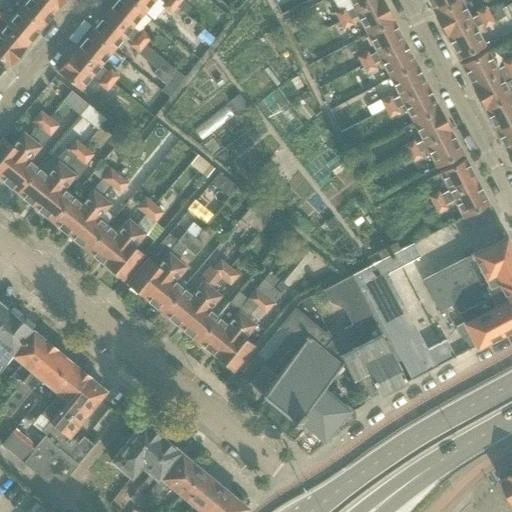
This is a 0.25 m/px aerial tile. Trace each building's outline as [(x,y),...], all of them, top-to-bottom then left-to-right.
[(26,0),(19,9),(42,28),(58,9),(47,0),(26,0)] [(47,0),(58,9),(65,0),(47,0)] [(129,0),(117,0),(106,13),(145,45),(151,38),(142,31),(140,34),(133,28),(146,14),(129,0)] [(168,0),(129,0),(145,13),(146,14),(146,13),(153,19),(163,8),(170,14),(176,7),(168,0)] [(334,13),(339,21),(378,0),(348,0),(353,8),(346,11),(344,7),(334,13)] [(357,17),(366,35),(367,34),(394,20),(382,0),(378,0),(339,21),(343,30),(353,25),(351,20),(357,17)] [(427,0),(435,15),(462,1),(461,0),(427,0)] [(435,15),(447,37),(489,15),(485,6),(475,11),(477,16),(471,19),(462,1),(435,15)] [(0,13),(0,25),(26,47),(42,28),(19,9),(7,23),(0,18),(2,15),(0,13)] [(106,13),(90,33),(114,52),(126,38),(132,43),(130,46),(138,53),(145,45),(106,13)] [(489,15),(447,37),(459,60),(485,46),(475,27),(481,24),(484,28),(494,23),(489,15)] [(358,57),(362,65),(405,43),(394,20),(367,34),(366,35),(376,53),(369,56),(367,52),(358,57)] [(267,21),(258,27),(264,34),(273,28),(267,21)] [(26,47),(0,25),(0,58),(10,67),(26,47)] [(90,33),(74,52),(112,83),(118,76),(110,70),(108,72),(102,67),(114,52),(90,33)] [(363,65),(362,65),(366,73),(376,68),(374,64),(380,61),(389,79),(417,65),(405,43),(363,65)] [(147,48),(140,56),(151,65),(158,56),(147,48)] [(74,52),(58,71),(73,84),(82,91),(94,76),(100,81),(98,84),(106,91),(112,83),(74,52)] [(462,65),(473,88),(511,67),(511,58),(511,57),(501,62),(503,66),(497,70),(488,52),(462,65)] [(163,61),(152,74),(166,85),(174,92),(185,78),(163,61)] [(381,101),(385,109),(428,87),(417,65),(389,79),(399,97),(393,100),(391,96),(381,101)] [(511,67),(473,88),(485,110),(511,96),(511,67)] [(403,105),(412,123),(440,109),(428,87),(385,109),(390,118),(399,113),(397,109),(403,105)] [(485,110),(496,132),(511,124),(511,97),(511,96),(485,110)] [(378,102),(368,107),(371,115),(381,109),(378,102)] [(304,103),(297,109),(306,120),(313,114),(304,103)] [(89,105),(80,115),(83,118),(86,120),(97,129),(105,120),(92,108),(89,105)] [(404,146),(408,154),(451,131),(440,109),(412,123),(422,141),(416,145),(414,141),(404,146)] [(40,112),(32,122),(41,129),(49,119),(40,112)] [(49,119),(41,129),(49,136),(58,126),(49,119)] [(157,123),(142,143),(150,149),(153,146),(157,149),(170,133),(157,123)] [(511,124),(496,132),(508,155),(511,152),(511,124)] [(451,131),(408,154),(412,163),(422,158),(420,153),(426,150),(435,168),(463,154),(451,131)] [(0,142),(0,178),(32,139),(23,132),(12,146),(3,139),(0,142)] [(0,178),(0,179),(17,193),(38,167),(30,161),(41,147),(32,139),(0,178)] [(73,142),(65,151),(75,159),(84,148),(75,140),(73,142)] [(75,159),(67,168),(76,176),(77,177),(85,167),(84,167),(93,155),(84,148),(75,159)] [(428,197),(432,205),(477,182),(466,159),(438,174),(447,191),(440,195),(438,192),(428,197)] [(17,193),(34,208),(67,168),(57,160),(46,174),(38,167),(17,193)] [(208,164),(201,173),(206,177),(213,169),(208,164)] [(34,208),(52,222),(73,196),(65,189),(76,176),(67,168),(34,208)] [(110,168),(92,189),(102,197),(119,176),(110,168)] [(218,173),(211,182),(228,197),(236,187),(218,173)] [(102,197),(69,237),(86,251),(107,225),(120,209),(112,203),(118,195),(124,188),(126,185),(128,184),(119,176),(102,197)] [(477,182),(432,205),(436,213),(446,208),(445,205),(452,201),(462,219),(489,205),(477,182)] [(52,222),(69,237),(102,197),(92,189),(81,203),(73,196),(52,222)] [(143,199),(136,207),(146,215),(152,207),(154,205),(144,197),(143,199)] [(254,203),(241,218),(258,232),(271,217),(254,203)] [(152,207),(146,215),(154,223),(161,215),(163,212),(154,205),(152,207)] [(107,225),(86,251),(104,266),(125,240),(136,227),(137,226),(127,218),(116,232),(107,225)] [(137,226),(104,266),(122,280),(143,255),(134,247),(146,233),(137,226)] [(185,231),(177,241),(186,248),(192,242),(193,241),(194,239),(185,231)] [(511,250),(506,238),(423,281),(432,300),(438,311),(453,303),(454,305),(459,314),(460,316),(463,323),(455,327),(468,351),(511,328),(511,250)] [(192,242),(186,248),(195,256),(203,246),(194,239),(193,241),(192,242)] [(389,244),(375,251),(380,260),(400,250),(399,248),(395,241),(389,244)] [(412,244),(400,250),(380,260),(351,275),(381,334),(405,381),(406,383),(436,368),(455,358),(446,341),(428,351),(420,337),(419,334),(414,324),(386,272),(418,256),(412,244)] [(306,249),(280,280),(287,286),(313,255),(306,249)] [(127,284),(145,299),(177,259),(168,251),(156,265),(148,258),(127,284)] [(145,299),(162,313),(184,287),(175,280),(186,267),(177,259),(145,299)] [(219,260),(211,270),(221,278),(227,270),(228,269),(229,268),(222,262),(220,260),(219,260)] [(184,287),(162,313),(180,328),(212,288),(220,279),(221,278),(211,270),(210,269),(208,268),(199,279),(202,281),(191,294),(184,287)] [(227,270),(221,278),(230,285),(237,277),(238,275),(229,268),(228,269),(227,270)] [(381,334),(351,275),(323,289),(330,303),(344,309),(352,325),(343,329),(353,348),(340,355),(353,382),(368,374),(379,395),(405,381),(381,334)] [(246,299),(245,300),(255,308),(272,287),(263,279),(246,299)] [(272,287),(255,308),(264,315),(281,294),(272,287)] [(180,328),(197,342),(219,316),(210,309),(221,296),(212,288),(180,328)] [(218,317),(197,342),(215,357),(248,317),(255,308),(245,300),(246,299),(239,292),(230,303),(219,316),(218,317)] [(0,371),(11,357),(13,358),(34,332),(8,311),(0,303),(0,371)] [(295,424),(298,420),(324,389),(322,388),(343,363),(327,330),(325,333),(295,308),(279,327),(296,342),(271,372),(263,365),(262,367),(263,368),(250,384),(249,382),(248,383),(293,420),(292,422),(295,424)] [(248,317),(215,357),(233,372),(254,346),(245,338),(256,325),(248,317)] [(7,380),(17,388),(17,389),(52,347),(34,332),(13,358),(20,364),(7,380)] [(39,380),(50,389),(71,363),(52,347),(17,389),(17,388),(1,407),(11,415),(39,380)] [(58,395),(41,415),(50,423),(88,377),(71,363),(50,389),(58,395)] [(37,447),(23,463),(56,491),(94,445),(83,437),(78,444),(70,437),(92,409),(104,394),(105,395),(108,391),(104,388),(103,389),(88,377),(50,423),(42,432),(46,435),(37,447)] [(324,389),(298,420),(324,441),(339,423),(341,424),(342,425),(344,425),(346,425),(347,425),(349,424),(351,423),(352,422),(354,420),(354,419),(354,417),(355,416),(355,415),(354,413),(354,412),(353,410),(352,409),(344,402),(342,404),(324,389)] [(127,441),(109,462),(130,479),(140,468),(163,439),(146,424),(140,425),(127,441)] [(23,463),(37,447),(16,429),(1,446),(23,463)] [(149,475),(136,490),(144,497),(145,495),(180,452),(163,439),(140,468),(141,469),(142,470),(149,475)] [(180,452),(145,495),(153,501),(157,505),(170,488),(180,496),(201,470),(180,452)] [(185,511),(202,511),(223,488),(201,470),(180,496),(191,505),(185,511)] [(511,473),(500,480),(511,502),(511,473)] [(223,488),(202,511),(243,511),(244,511),(245,505),(223,488)]
